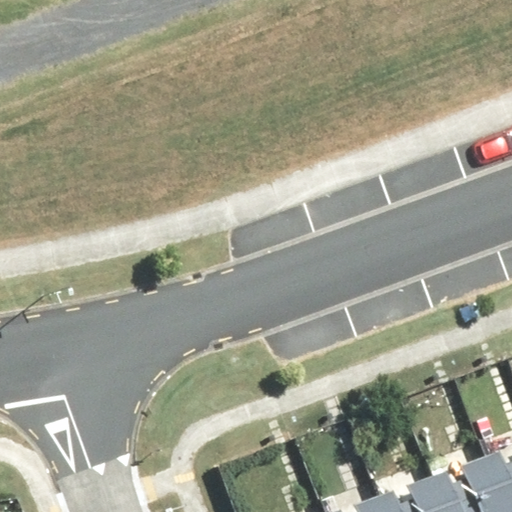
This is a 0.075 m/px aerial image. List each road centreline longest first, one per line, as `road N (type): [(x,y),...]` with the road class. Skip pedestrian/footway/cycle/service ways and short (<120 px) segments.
road 1 (residential): [(69,356),(166,335),(511,209)]
road 2 (residential): [(125,511),(69,356)]
